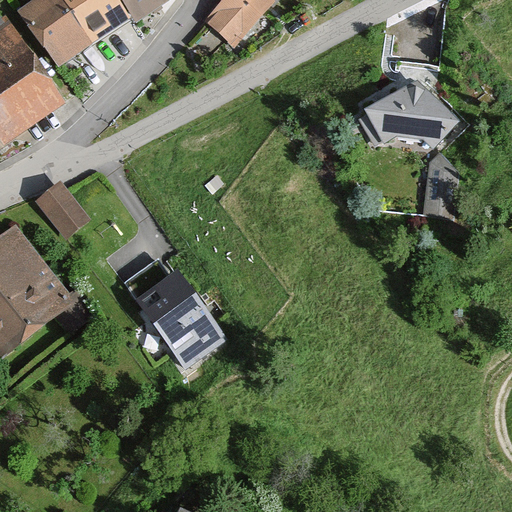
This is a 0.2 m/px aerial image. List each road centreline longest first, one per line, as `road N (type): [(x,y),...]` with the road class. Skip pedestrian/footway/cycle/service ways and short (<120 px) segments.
road 1 (unclassified): [(396,0),(95,155),(38,169)]
road 2 (residential): [(204,0),(88,127),(38,169)]
